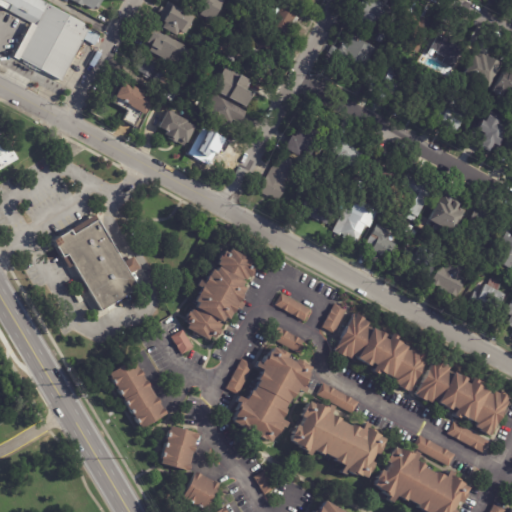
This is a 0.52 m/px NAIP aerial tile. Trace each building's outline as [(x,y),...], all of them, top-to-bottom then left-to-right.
[(0,0),(0,2),(32,20),(13,56),(62,83),(93,27),(40,0),(0,0)] [(101,0),(99,4),(97,9),(93,7),(92,10),(82,5),(82,7),(80,6),(69,0),(101,0)] [(193,0),(189,8),(177,0),(193,0)] [(373,0),(387,8),(389,5),(397,9),(387,27),(373,20),(369,28),(357,22),(361,14),(355,10),(360,0),(373,0)] [(182,14),(173,31),(155,22),(159,15),(155,13),(159,7),(162,9),(166,2),(171,5),(170,7),(182,14)] [(290,15),(293,16),(283,33),(268,25),(278,8),(290,15)] [(409,13),(425,22),(427,19),(433,23),(414,54),(400,46),(406,36),(395,29),(406,11),(409,13)] [(206,12),(216,17),(213,23),(203,19),(206,12)] [(386,31),(380,44),(370,39),(377,27),(386,31)] [(163,42),(157,56),(140,48),(148,31),(165,39),(163,42)] [(452,64),(461,46),(437,33),(427,51),(452,64)] [(373,50),(353,81),(346,76),(348,73),(339,67),(336,72),(332,69),(335,64),(330,61),(342,42),(347,45),(351,39),(360,45),(361,43),(373,50)] [(199,42),(205,45),(203,51),(196,48),(199,42)] [(259,53),(276,62),(268,77),(246,65),(249,58),(241,54),(246,46),(259,53)] [(433,53),(442,57),(436,69),(420,61),(427,49),(433,53)] [(477,50),(484,55),(483,57),(490,61),(491,60),(500,64),(486,90),(461,76),(476,50),(477,50)] [(155,82),(150,79),(152,74),(146,71),(150,63),(163,69),(155,82)] [(179,73),(173,69),(177,64),(183,68),(179,73)] [(386,66),(403,76),(388,102),(365,88),(368,82),(373,85),(385,65),(386,66)] [(511,99),(501,94),(498,99),(485,93),(495,72),(502,76),(505,69),(511,72),(511,99)] [(249,83),(244,92),(252,96),(247,106),(218,89),(228,71),(249,83)] [(159,80),(177,89),(170,102),(152,93),(159,80)] [(150,99),(141,116),(140,115),(133,128),(122,121),(127,112),(112,104),(114,99),(111,98),(120,82),(150,99)] [(406,105),(411,96),(405,93),(409,86),(436,100),(428,116),(406,105)] [(455,105),(465,111),(452,134),(435,124),(437,120),(431,117),(448,88),(460,96),(455,105)] [(239,113),(232,125),(225,121),(223,125),(222,124),(219,129),(196,116),(196,114),(195,113),(198,107),(199,107),(202,104),(200,102),(203,97),(205,98),(207,94),(239,113)] [(165,112),(184,122),(183,123),(192,128),(183,145),(174,141),(172,145),(164,140),(165,138),(161,136),(163,133),(155,129),(165,111),(165,112)] [(306,121),(320,129),(303,158),(295,153),(291,159),(277,151),(285,137),(287,139),(300,117),(306,121)] [(492,155),(473,143),(478,134),(473,131),(480,118),(491,125),(495,119),(500,122),(496,129),(504,134),(492,155)] [(212,127),(206,139),(224,149),(215,166),(194,156),(202,138),(195,134),(197,130),(196,129),(200,121),(212,127)] [(0,137),(2,136),(17,160),(0,170),(0,137)] [(344,145),(360,154),(350,171),(332,161),(335,155),(330,152),(336,141),(344,145)] [(511,164),(510,163),(509,163),(509,161),(500,156),(506,145),(511,148),(511,164)] [(265,197),(256,192),(277,155),(292,164),(279,186),(283,189),(275,203),(265,197)] [(378,160),(379,161),(376,165),(394,176),(389,183),(387,182),(385,186),(368,175),(371,169),(366,166),(372,156),(378,160)] [(411,178),(425,186),(430,189),(423,203),(404,193),(406,190),(400,187),(406,176),(411,178)] [(310,200),(332,210),(324,226),(296,212),(304,196),(310,200)] [(440,198),(448,202),(447,203),(463,211),(456,223),(454,222),(444,239),(430,231),(432,227),(422,222),(432,205),(433,205),(438,197),(440,198)] [(350,212),(366,221),(353,243),(346,239),(345,242),(339,238),(340,235),(338,234),(336,236),(330,232),(343,208),(350,212)] [(365,219),(371,210),(375,212),(370,222),(365,219)] [(479,214),(500,226),(492,240),(464,224),(472,212),(476,215),(478,213),(479,214)] [(96,219),(72,233),(69,228),(50,240),(67,267),(71,265),(98,310),(137,286),(96,219)] [(385,230),(382,235),(386,238),(385,240),(394,245),(385,261),(378,256),(376,259),(367,254),(369,251),(362,247),(376,224),(385,230)] [(509,226),(511,227),(511,260),(506,271),(491,262),(498,250),(495,248),(507,226),(509,226)] [(412,229),(419,232),(416,238),(409,235),(412,229)] [(437,258),(426,279),(402,267),(413,245),(437,258)] [(252,267),(255,268),(253,271),(254,272),(251,278),(249,277),(247,281),(243,279),(239,286),(243,288),(236,301),(242,304),(239,310),(232,307),(225,320),(221,318),(218,324),(222,326),(220,330),(222,331),(218,337),(217,336),(215,339),(211,337),(209,341),(187,330),(190,325),(186,323),(193,310),(196,311),(197,310),(192,308),(195,303),(191,301),(198,288),(196,286),(202,274),(206,276),(209,270),(213,272),(219,261),(217,260),(223,251),(229,254),(231,250),(254,262),(252,267)] [(129,274),(122,261),(132,255),(140,268),(129,274)] [(455,295),(430,282),(438,266),(443,268),(447,261),(461,268),(457,276),(464,280),(455,295)] [(504,296),(497,310),(490,306),(486,315),(468,305),(474,293),(479,296),(485,284),(488,285),(490,280),(501,286),(497,292),(504,296)] [(274,303),(280,291),(309,308),(303,320),(274,303)] [(511,329),(505,325),(509,317),(503,314),(511,299),(511,329)] [(345,308),(332,331),(320,324),(334,301),(345,308)] [(382,334),(380,337),(384,339),(387,333),(391,335),(389,337),(410,349),(412,346),(417,349),(418,348),(428,354),(407,390),(391,381),(393,378),(386,374),(385,376),(380,373),(379,373),(374,370),(372,373),(366,370),(370,364),(366,361),(364,364),(351,357),(352,355),(349,354),(347,358),(342,355),(341,356),(333,351),(333,350),(331,349),(352,313),(354,314),(354,313),(363,318),(363,319),(371,324),(369,327),(382,334)] [(298,353),(269,337),(276,324),(305,340),(298,353)] [(192,345),(181,352),(170,335),(182,328),(192,345)] [(301,385),(305,387),(302,392),(294,388),(288,398),(287,397),(281,407),(283,408),(277,418),(285,422),(283,427),(279,425),(274,432),(273,432),(270,437),(270,436),(266,442),(252,434),(254,430),(242,424),(240,427),(229,421),(232,415),(230,414),(237,402),(234,400),(237,395),(239,396),(240,394),(229,388),(245,358),(254,363),(254,361),(253,361),(254,359),(257,361),(264,349),(267,350),(269,346),(272,348),(273,347),(275,348),(276,348),(285,353),(284,356),(292,361),(293,358),(303,363),(303,364),(308,366),(305,372),(306,372),(303,377),(305,377),(301,385)] [(139,427),(134,419),(133,420),(131,417),(133,416),(129,411),(128,411),(126,408),(127,407),(125,402),(123,403),(121,399),(122,398),(118,391),(116,392),(114,388),(115,387),(111,380),(110,381),(108,377),(111,376),(108,371),(132,356),(136,362),(134,363),(137,368),(139,367),(142,373),(141,374),(144,379),(146,378),(148,383),(147,384),(154,396),(156,395),(159,400),(157,402),(160,407),(162,406),(165,411),(139,427)] [(489,433),(473,425),(475,421),(469,418),(468,419),(457,413),(455,416),(449,413),(453,407),(449,404),(447,408),(434,400),(435,399),(432,397),(430,401),(424,398),(423,399),(415,394),(417,392),(415,391),(434,356),(436,357),(436,356),(445,361),(445,362),(453,366),(451,370),(464,377),(462,380),(466,382),(470,376),(476,379),(474,382),(492,392),(493,389),(499,392),(500,391),(509,397),(489,433)] [(315,393),(322,381),(357,400),(351,413),(315,393)] [(317,403),(317,402),(326,406),(327,402),(332,405),(329,412),(338,417),(337,419),(348,424),(349,422),(359,427),(363,420),(368,422),(366,427),(369,428),(369,429),(378,434),(377,434),(382,437),(380,443),(375,452),(372,451),(367,459),(370,461),(366,470),(365,470),(362,476),(357,473),(356,475),(344,470),(342,473),(335,469),(339,463),(330,459),(331,457),(320,451),(319,452),(310,448),(308,452),(294,445),(295,443),(291,441),(286,438),(293,422),(297,424),(301,416),(297,414),(302,404),(303,405),(306,399),(311,402),(311,401),(317,403)] [(481,450),(446,431),(453,419),(488,438),(481,450)] [(197,431),(195,437),(193,437),(192,443),(193,443),(192,450),(190,449),(187,462),(188,462),(187,469),(158,462),(160,455),(157,454),(158,450),(161,451),(162,445),(160,444),(161,440),(164,441),(165,437),(162,437),(163,430),(167,431),(169,424),(197,431)] [(447,465),(411,445),(418,433),(453,453),(447,465)] [(411,449),(416,451),(412,459),(421,464),(420,465),(431,471),(432,470),(442,475),(446,468),(451,471),(449,475),(452,476),(451,478),(460,482),(459,483),(465,486),(457,501),(454,499),(449,508),(452,509),(450,511),(421,511),(422,511),(412,505),(413,503),(402,497),(401,498),(392,494),(388,501),(383,498),(385,495),(376,490),(377,488),(373,486),(373,485),(368,482),(376,467),(380,469),(384,460),(381,459),(386,449),(387,450),(390,444),(395,447),(395,446),(400,449),(401,447),(409,452),(411,449)] [(262,492),(251,475),(262,468),(273,485),(262,492)] [(203,507),(198,505),(197,506),(192,504),(193,503),(188,500),(188,502),(183,499),(184,497),(180,495),(193,469),(199,472),(198,474),(210,480),(211,479),(217,482),(203,507)] [(309,511),(312,508),(313,509),(316,503),(318,504),(321,498),(344,511),(309,511)] [(503,508),(501,511),(486,511),(491,502),(503,508)]
